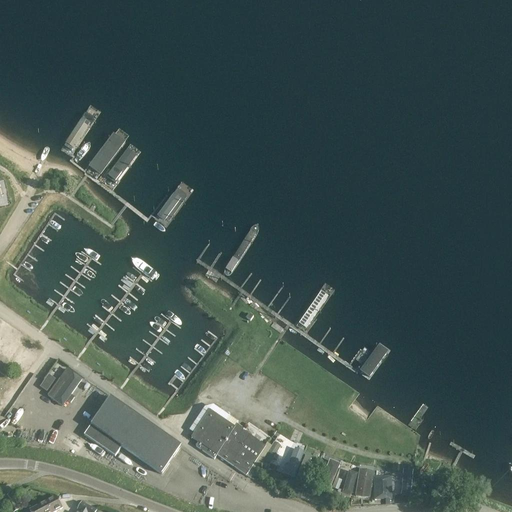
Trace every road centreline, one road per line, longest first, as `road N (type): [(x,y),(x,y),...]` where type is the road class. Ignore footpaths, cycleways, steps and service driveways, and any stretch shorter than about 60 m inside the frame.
road 1 (unknown): [(176,434),(203,401),(219,397),(333,442),(402,459)]
road 2 (tertiary): [(163,511),(58,471),(0,464)]
